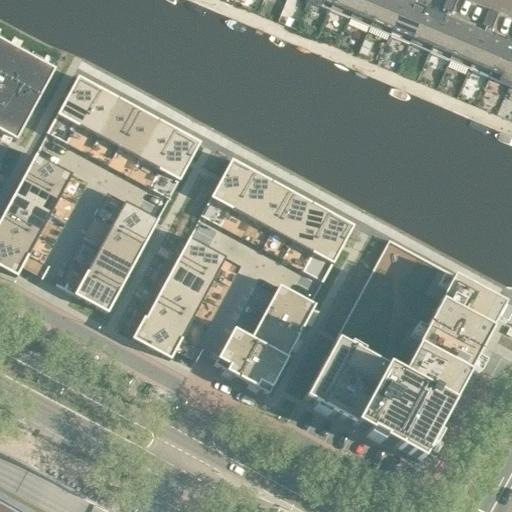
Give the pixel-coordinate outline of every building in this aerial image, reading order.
[(310,0),(309,2),(329,10),(333,0),(310,0)] [(333,0),(329,10),(349,19),(357,0),(333,0)] [(357,0),(349,19),(369,27),(380,0),(357,0)] [(380,0),(369,27),(389,36),(404,0),(380,0)] [(407,0),(404,0),(389,36),(409,44),(425,7),(407,0)] [(445,0),(442,8),(451,12),(455,4),(445,0)] [(425,7),(409,44),(429,52),(445,16),(425,7)] [(498,12),(489,8),(486,17),(495,21),(498,12)] [(445,16),(429,52),(449,61),(464,24),(445,16)] [(482,26),(491,29),(495,21),(486,17),(482,26)] [(464,24),(449,61),(469,69),(484,33),(464,24)] [(484,33),(469,69),(489,78),(504,41),(484,33)] [(511,44),(504,41),(489,78),(509,86),(511,78),(511,44)] [(0,42),(0,134),(15,142),(54,71),(0,42)] [(77,78),(46,134),(66,145),(76,127),(77,128),(98,89),(77,78)] [(98,89),(77,128),(97,139),(118,100),(98,89)] [(118,100),(97,139),(117,150),(138,111),(118,100)] [(138,111),(117,150),(137,160),(158,122),(138,111)] [(158,122),(137,160),(156,171),(177,132),(158,122)] [(158,172),(148,189),(169,200),(199,144),(177,132),(156,171),(158,172)] [(34,156),(23,177),(60,197),(71,176),(34,156)] [(230,161),(200,217),(220,228),(229,210),(231,211),(252,173),(230,161)] [(252,173),(231,211),(251,222),(272,183),(252,173)] [(23,177),(12,197),(49,217),(60,197),(23,177)] [(272,183),(251,222),(270,233),(291,194),(272,183)] [(291,194),(270,233),(290,243),(311,205),(291,194)] [(12,197),(1,217),(38,237),(49,217),(12,197)] [(123,203),(110,227),(144,245),(157,221),(123,203)] [(311,205),(290,243),(310,254),(331,215),(311,205)] [(311,255),(302,272),(322,283),(352,227),(331,215),(310,254),(311,255)] [(1,217),(0,219),(0,241),(28,256),(38,237),(1,217)] [(110,227),(98,250),(132,268),(144,245),(110,227)] [(188,239),(176,261),(213,280),(225,259),(188,239)] [(0,269),(16,278),(28,256),(0,241),(0,269)] [(388,241),(302,400),(418,463),(504,304),(486,294),(487,292),(464,279),(463,281),(427,262),(428,260),(408,249),(407,251),(388,241)] [(98,250),(86,272),(120,290),(132,268),(98,250)] [(176,261),(166,280),(202,300),(213,280),(176,261)] [(86,272),(73,296),(106,315),(120,290),(86,272)] [(166,280),(155,300),(192,320),(202,300),(166,280)] [(232,330),(213,366),(267,395),(286,359),(314,306),(278,287),(250,339),(232,330)] [(143,318),(142,319),(181,340),(192,320),(155,300),(144,319),(143,318)] [(142,319),(131,340),(169,361),(181,340),(142,319)]
